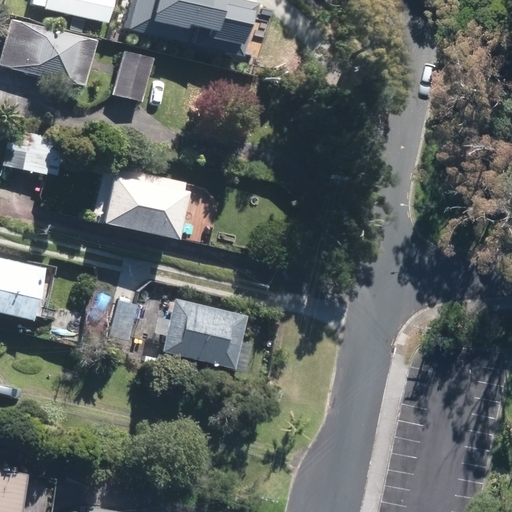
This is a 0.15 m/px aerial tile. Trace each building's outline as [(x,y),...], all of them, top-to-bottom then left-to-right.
[(34,0),(33,4),(106,22),(111,0),(34,0)] [(131,0),(125,25),(236,51),(248,0),(131,0)] [(95,42),(13,19),(0,64),(83,87),(95,42)] [(156,61),(125,53),(115,92),(145,100),(156,61)] [(12,130),(4,163),(49,173),(56,139),(12,130)] [(189,192),(115,175),(106,218),(179,235),(189,192)] [(0,308),(29,315),(39,268),(0,258),(0,308)] [(138,302),(118,297),(109,333),(129,338),(138,302)] [(241,315),(171,298),(159,350),(239,369),(246,343),(235,341),(241,315)] [(0,511),(32,511),(58,511),(59,460),(0,458),(0,511)] [(141,511),(142,510),(89,502),(87,511),(141,511)]
